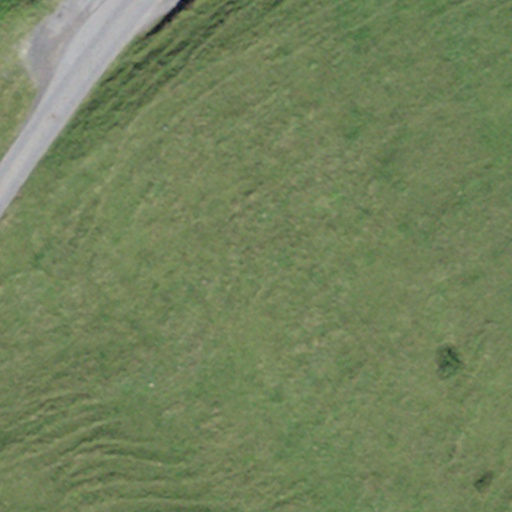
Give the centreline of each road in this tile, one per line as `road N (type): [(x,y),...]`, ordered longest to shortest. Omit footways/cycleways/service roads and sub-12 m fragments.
road 1 (unclassified): [(119,0),(0,190)]
road 2 (track): [(0,64),(119,0)]
